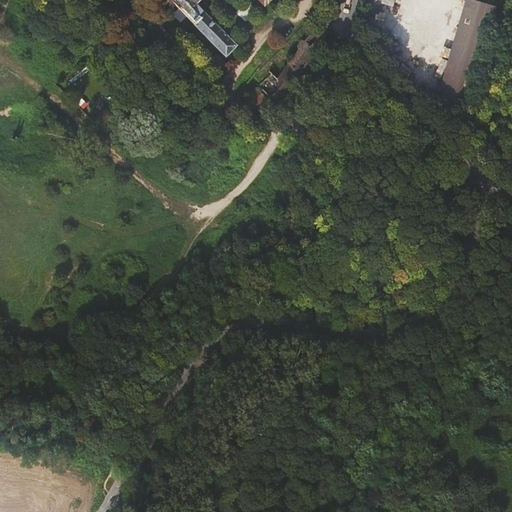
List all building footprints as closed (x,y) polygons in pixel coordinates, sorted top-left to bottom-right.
[(171,0),(170,1),(178,9),(172,15),(180,23),(185,17),(225,58),(237,46),(197,6),(202,0),(257,0),(264,6),(270,0),(171,0)] [(247,20),(256,7),(246,0),(245,0),(237,13),(247,20)] [(469,104),(496,6),(474,0),(464,0),(438,95),(469,104)] [(324,42),(326,36),(315,29),(277,79),(255,58),(241,71),(258,88),(268,97),(277,106),(324,42)] [(225,64),(216,56),(209,63),(217,72),(225,64)] [(268,97),(258,88),(246,101),(256,110),(268,97)] [(234,170),(239,162),(223,149),(217,156),(234,170)]
